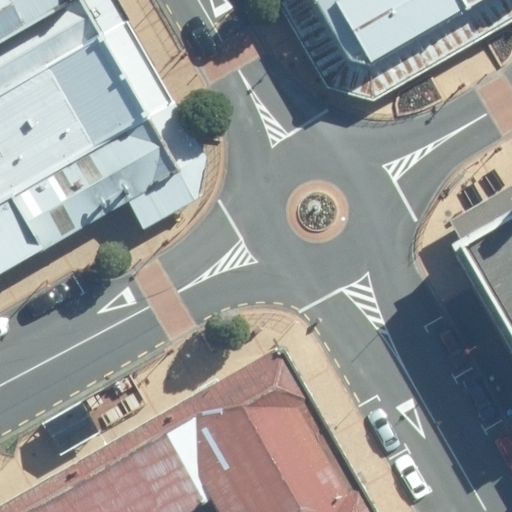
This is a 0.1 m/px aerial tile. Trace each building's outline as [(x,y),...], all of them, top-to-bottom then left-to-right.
[(0,94),(109,32),(133,19),(122,0),(77,0),(0,45),(0,94)] [(0,0),(0,45),(77,0),(0,0)] [(319,0),(354,57),(372,61),(475,0),(319,0)] [(157,114),(179,101),(133,19),(109,32),(0,94),(0,203),(24,190),(157,114)] [(157,114),(24,190),(56,246),(134,201),(150,228),(203,198),(212,156),(179,101),(157,114)] [(0,277),(56,246),(24,190),(0,203),(0,277)] [(511,218),(462,246),(511,334),(511,218)] [(380,511),(284,348),(0,508),(0,511),(380,511)]
